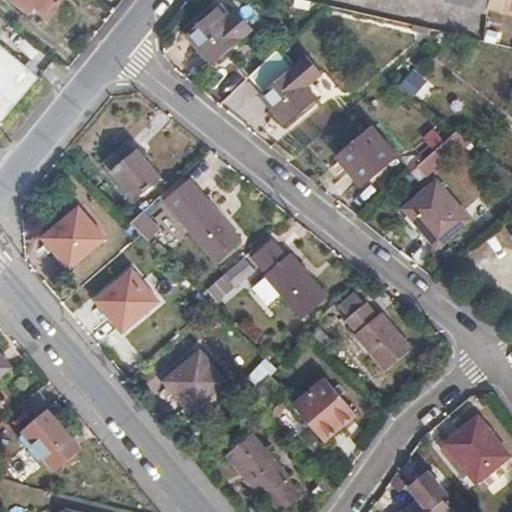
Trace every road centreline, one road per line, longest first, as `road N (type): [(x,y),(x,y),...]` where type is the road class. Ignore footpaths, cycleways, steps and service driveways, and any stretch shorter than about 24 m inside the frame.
road 1 (residential): [(492,352),(118,49)]
road 2 (residential): [(0,278),(199,511)]
road 3 (residential): [(344,511),(396,441),(492,352)]
road 4 (residential): [(0,192),(118,49)]
